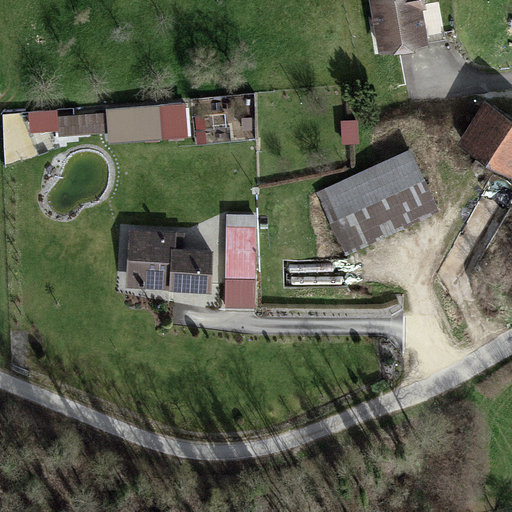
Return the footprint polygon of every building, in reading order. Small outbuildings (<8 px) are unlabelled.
[(416,0),(371,0),(381,51),(425,43),(416,0)] [(511,113),(490,100),(461,146),(511,177),(511,113)] [(186,136),(184,105),(60,115),(61,134),(111,130),(112,142),(186,136)] [(410,151),(319,194),(346,251),(437,209),(410,151)] [(180,232),(120,232),(120,289),(207,290),(207,247),(179,246),(180,232)]
